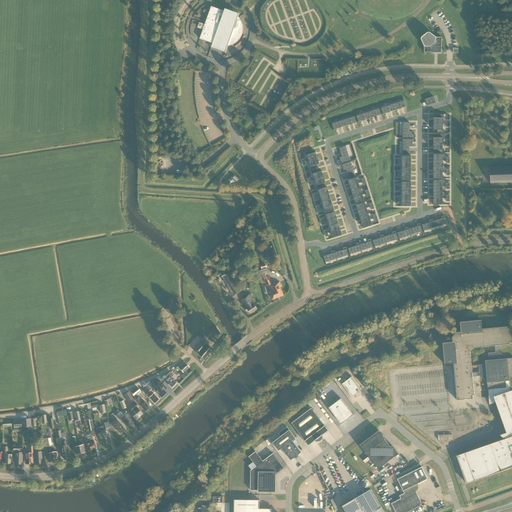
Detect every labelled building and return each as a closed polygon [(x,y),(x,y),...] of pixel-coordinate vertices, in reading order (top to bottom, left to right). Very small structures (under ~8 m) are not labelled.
[(211,6),(200,39),(227,48),(228,46),(229,46),(233,45),(237,42),(240,39),(242,35),(243,30),(243,26),(241,22),(239,18),(238,17),(238,16),(211,6)] [(428,32),(427,33),(422,37),(421,37),(421,38),(421,40),(424,46),(424,52),(441,53),(442,37),(436,37),(430,33),(429,32),(428,32)] [(434,96),(425,98),(427,104),(436,101),(434,96)] [(404,101),(393,104),(394,110),(397,109),(406,107),(404,101)] [(393,104),(381,108),(383,114),(386,113),(394,110),(393,104)] [(380,109),(368,112),(370,118),(373,117),(381,115),(380,109)] [(368,112),(356,116),(358,122),(361,121),(370,118),(368,112)] [(433,117),(433,124),(443,124),(443,118),(444,118),(444,115),(437,114),(437,117),(433,117)] [(355,116),(343,120),(345,126),(348,125),(357,122),(355,116)] [(343,120),(332,124),(334,130),(336,129),(345,126),(343,120)] [(403,122),(403,138),(412,138),(412,134),(412,131),(409,131),(409,122),(403,122)] [(433,124),(433,130),(437,130),(437,133),(444,133),(444,130),(443,130),(443,124),(433,124)] [(433,137),(433,143),(443,143),(443,137),(444,137),(444,134),(437,134),(437,137),(433,137)] [(403,139),(403,154),(409,154),(409,145),(412,145),(412,142),(412,139),(403,139)] [(433,143),(433,150),(437,150),(437,153),(444,153),(444,149),(443,149),(443,143),(433,143)] [(342,156),(340,157),(340,160),(341,163),(350,160),(346,146),(340,148),(342,156)] [(311,150),(305,152),(306,155),(307,155),(309,161),(318,158),(316,152),(312,153),(311,150)] [(318,158),(309,161),(311,166),(310,167),(311,170),(317,168),(316,165),(320,164),(318,158)] [(351,162),(342,165),(343,168),(344,171),(347,170),(350,178),(356,176),(351,162)] [(511,166),(490,167),(490,183),(511,182),(511,166)] [(317,169),(311,171),(312,174),(313,174),(315,179),(324,177),(322,171),(318,172),(317,169)] [(324,177),(315,179),(317,185),(316,185),(317,188),(323,187),(322,184),(326,183),(324,177)] [(357,177),(348,180),(350,186),(359,183),(357,177)] [(359,183),(350,186),(352,192),(361,189),(359,183)] [(327,187),(318,190),(320,196),(329,193),(327,187)] [(361,189),(352,192),(354,198),(363,195),(361,189)] [(329,193),(320,196),(322,201),(331,199),(329,193)] [(363,195),(354,198),(356,203),(364,201),(363,195)] [(331,199),(322,201),(324,207),(333,204),(331,199)] [(365,202),(356,205),(358,211),(367,208),(365,202)] [(333,204),(324,207),(326,213),(335,210),(333,204)] [(367,208),(358,211),(360,216),(369,214),(367,208)] [(335,212),(326,214),(328,220),(337,217),(335,212)] [(369,214),(360,216),(362,222),(370,219),(369,214)] [(337,217),(328,220),(330,226),(339,223),(337,217)] [(442,218),(433,221),(435,227),(447,223),(445,217),(442,218)] [(370,219),(362,222),(363,228),(372,225),(370,219)] [(431,222),(422,225),(424,231),(435,227),(433,221),(431,222)] [(339,223),(330,226),(332,232),(340,229),(339,223)] [(418,226),(409,229),(411,235),(422,231),(421,225),(418,226)] [(340,229),(332,232),(333,238),(342,235),(340,229)] [(406,230),(397,233),(399,239),(411,235),(409,229),(406,230)] [(393,234),(384,237),(386,243),(398,239),(396,233),(393,234)] [(381,238),(373,240),(375,246),(386,243),(384,237),(381,238)] [(368,242),(360,245),(362,251),(373,247),(371,241),(368,242)] [(357,246),(348,248),(350,254),(362,251),(360,245),(357,246)] [(344,250),(335,252),(337,258),(349,255),(347,249),(344,250)] [(332,253),(324,256),(325,262),(337,258),(335,252),(332,253)] [(222,277),(233,296),(241,291),(229,272),(225,275),(223,272),(221,274),(223,276),(222,277)] [(263,275),(267,286),(272,284),(268,273),(263,275)] [(270,291),(273,299),(284,295),(280,287),(282,286),(280,282),(270,286),(272,290),(270,291)] [(247,309),(250,313),(258,309),(254,304),(255,304),(249,295),(241,300),(247,309)] [(165,310),(171,314),(177,307),(172,302),(165,310)] [(511,466),(511,390),(510,391),(509,377),(511,376),(511,357),(507,358),(499,352),(498,345),(495,345),(495,352),(488,352),(488,358),(483,364),(478,364),(479,371),(472,372),(470,350),(473,347),(509,344),(509,343),(511,342),(511,332),(511,326),(482,329),(481,320),(460,322),(461,332),(456,332),(452,337),(452,342),(443,343),(445,364),(453,363),(457,400),(473,398),(473,395),(474,394),(473,376),(479,376),(487,382),(488,390),(489,402),(495,400),(507,434),(502,436),(505,439),(457,456),(466,483),(511,466)] [(213,349),(207,344),(208,344),(202,340),(194,350),(199,354),(204,359),(213,349)] [(185,363),(181,367),(179,364),(177,366),(183,373),(189,367),(185,363)] [(168,384),(171,387),(175,383),(172,380),(173,380),(171,377),(173,375),(170,372),(162,379),(168,385),(168,384)] [(362,389),(352,376),(342,384),(352,397),(358,392),(358,393),(360,392),(360,391),(362,389)] [(153,389),(161,397),(165,393),(161,388),(163,385),(159,381),(156,383),(157,384),(153,389)] [(131,392),(134,396),(140,391),(137,387),(131,392)] [(123,394),(128,402),(133,399),(129,391),(123,394)] [(150,396),(149,397),(154,403),(158,399),(150,391),(148,393),(150,396)] [(138,396),(135,399),(145,411),(149,407),(144,401),(143,402),(138,396)] [(353,415),(341,398),(329,408),(341,424),(353,415)] [(130,413),(135,420),(142,414),(136,407),(138,406),(135,403),(129,408),(132,411),(130,413)] [(300,415),(310,408),(308,406),(306,408),(299,413),(300,415)] [(311,408),(292,423),(308,445),(315,440),(317,441),(319,440),(321,439),(322,437),(322,435),(328,430),(311,408)] [(67,415),(65,409),(57,412),(59,417),(67,415)] [(90,410),(87,411),(91,431),(92,437),(96,436),(94,430),(90,410)] [(123,416),(120,411),(115,415),(118,419),(123,416)] [(31,426),(30,418),(25,419),(21,419),(22,427),(26,427),(31,426)] [(116,429),(119,433),(124,429),(121,425),(116,419),(110,424),(115,430),(116,429)] [(17,428),(17,431),(21,431),(21,420),(13,421),(14,428),(17,428)] [(97,433),(96,434),(100,441),(101,440),(103,444),(109,441),(106,435),(101,426),(95,430),(97,433)] [(278,433),(281,436),(289,430),(287,426),(285,428),(284,428),(278,433)] [(272,442),(278,451),(279,451),(282,448),(291,460),(294,458),(295,458),(296,458),(297,458),(297,457),(298,456),(298,455),(298,454),(301,452),(292,440),(296,438),(289,430),(281,436),(272,442)] [(392,445),(390,447),(384,439),(385,439),(379,431),(360,445),(376,465),(378,469),(398,454),(392,445)] [(92,437),(91,438),(89,433),(85,435),(87,440),(89,439),(90,443),(86,444),(88,451),(92,449),(92,448),(96,447),(92,437)] [(73,442),(72,442),(73,447),(75,447),(77,454),(80,453),(79,445),(76,446),(74,436),(72,437),(73,442)] [(46,448),(48,462),(53,461),(51,447),(50,447),(48,438),(43,439),(44,447),(46,446),(46,448)] [(63,457),(63,458),(68,457),(67,452),(68,452),(65,441),(61,442),(63,445),(59,446),(62,458),(63,457)] [(360,445),(348,455),(364,475),(376,465),(360,445)] [(3,446),(3,453),(4,454),(4,457),(5,457),(4,463),(10,463),(10,457),(11,457),(11,454),(7,454),(7,446),(3,446)] [(35,458),(36,463),(41,463),(41,458),(42,458),(41,451),(33,452),(34,458),(35,458)] [(256,466),(251,470),(250,490),(272,490),(272,477),(284,468),(273,453),(263,461),(256,451),(249,456),(256,466)] [(26,462),(26,464),(31,463),(31,462),(32,462),(32,453),(24,453),(25,462),(26,462)] [(427,479),(422,467),(397,479),(406,496),(391,503),(395,511),(407,511),(420,506),(421,502),(416,492),(418,485),(418,483),(427,479)] [(384,511),(371,489),(355,498),(342,506),(345,511),(384,511)] [(271,511),(272,509),(259,509),(260,500),(234,500),(234,511),(271,511)]
